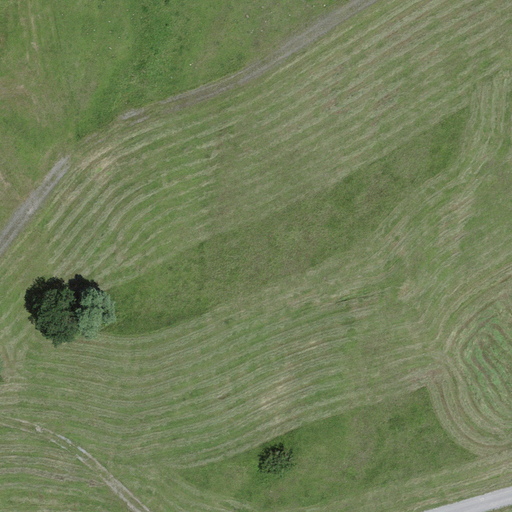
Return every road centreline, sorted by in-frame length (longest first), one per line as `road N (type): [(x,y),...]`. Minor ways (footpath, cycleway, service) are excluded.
road 1 (track): [(368,0),(245,77),(172,100),(90,141),(0,239)]
road 2 (track): [(0,423),(99,468),(146,511)]
